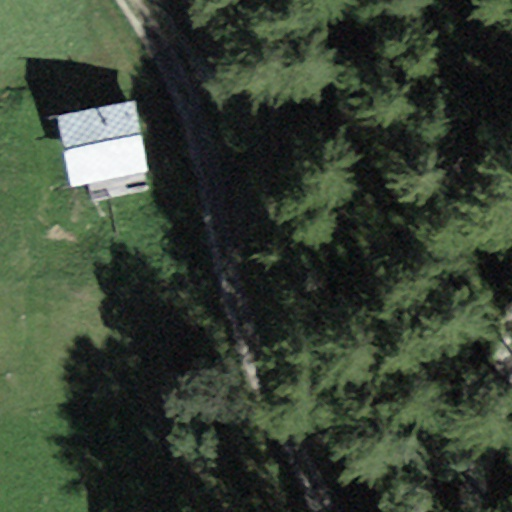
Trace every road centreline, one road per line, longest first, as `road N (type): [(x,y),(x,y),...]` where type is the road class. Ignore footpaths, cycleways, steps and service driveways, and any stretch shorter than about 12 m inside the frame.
road 1 (track): [(117,0),(222,214),(327,511)]
road 2 (track): [(479,511),(511,287)]
